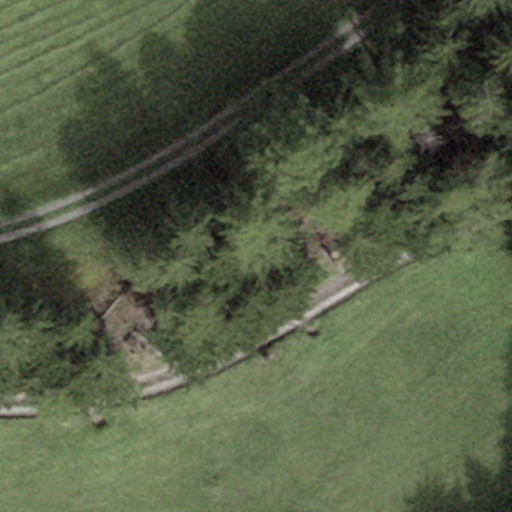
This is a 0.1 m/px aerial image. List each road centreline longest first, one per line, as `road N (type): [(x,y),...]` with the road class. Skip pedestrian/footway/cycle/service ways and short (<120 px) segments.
road 1 (track): [(511,212),(394,257),(285,326),(175,378),(41,406),(0,406)]
road 2 (track): [(0,231),(96,202),(189,152),(396,0)]
